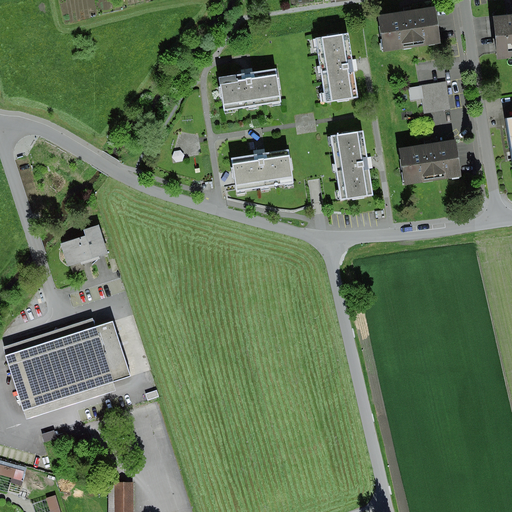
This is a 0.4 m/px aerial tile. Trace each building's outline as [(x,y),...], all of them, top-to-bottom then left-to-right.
[(437,8),(379,17),(384,54),(442,45),(437,8)] [(511,14),(493,16),(497,60),(510,59),(511,56),(511,14)] [(349,33),(313,38),(314,48),(318,48),(320,66),(317,67),(318,75),(321,74),(324,93),(321,93),(322,103),(358,98),(354,72),(358,71),(356,59),(352,60),(349,33)] [(220,77),(225,114),(234,113),(233,110),(249,108),(249,110),(257,109),(257,106),(273,104),(273,106),(282,105),(277,69),(253,72),(253,69),(247,70),(242,70),(243,74),(220,77)] [(445,82),(409,87),(411,100),(422,98),(425,113),(449,109),(445,82)] [(364,131),(327,136),(329,147),(333,146),(335,164),(331,165),(333,173),(337,173),(339,191),(335,192),(336,201),(373,196),(370,170),(373,169),(372,163),(371,157),(367,158),(364,131)] [(461,165),(475,165),(474,140),(460,141),(461,165)] [(400,149),(406,187),(463,179),(457,141),(400,149)] [(231,158),(237,195),(245,194),(245,191),(261,188),(261,191),(269,190),(269,187),(285,184),(285,187),(294,186),(293,183),(288,149),(265,152),(265,149),(259,150),(254,151),(254,155),(231,158)] [(85,236),(61,244),(68,266),(107,253),(98,225),(83,230),(85,236)] [(99,323),(95,314),(3,346),(27,419),(118,389),(115,380),(130,375),(113,319),(99,323)] [(157,390),(146,394),(148,401),(159,397),(157,390)] [(54,431),(42,434),(45,443),(57,439),(54,431)] [(26,469),(0,461),(0,474),(23,481),(26,469)] [(134,511),(135,483),(108,483),(108,511),(134,511)] [(63,511),(58,496),(49,499),(52,511),(63,511)]
